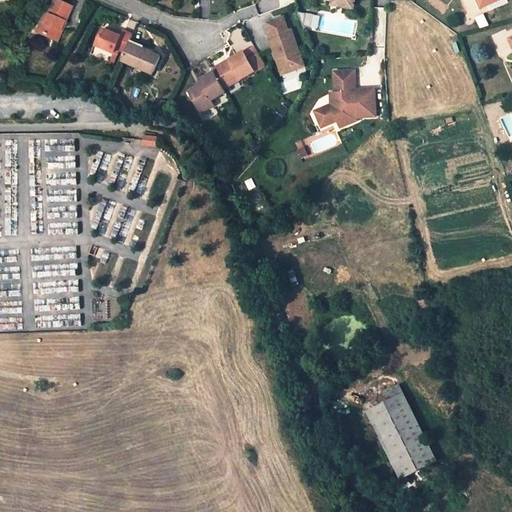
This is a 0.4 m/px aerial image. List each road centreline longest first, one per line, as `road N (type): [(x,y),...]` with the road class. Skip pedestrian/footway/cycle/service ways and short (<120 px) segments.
road 1 (residential): [(120,124),(178,127),(204,153),(246,229),(256,281),(321,434),(366,511)]
road 2 (residential): [(120,124),(0,126)]
